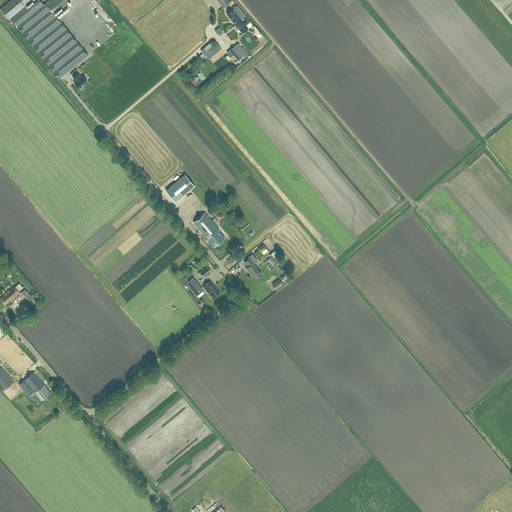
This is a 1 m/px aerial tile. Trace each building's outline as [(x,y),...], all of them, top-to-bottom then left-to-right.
[(31,0),(10,0),(0,9),(9,19),(31,0)] [(63,9),(66,6),(64,3),(68,0),(48,0),(44,4),(17,26),(59,78),(87,55),(53,12),(61,6),(63,9)] [(227,14),(235,24),(245,16),(237,5),(233,9),(227,14)] [(102,17),(112,27),(116,23),(109,15),(107,17),(106,15),(107,14),(106,13),(102,17)] [(248,27),(246,24),(249,22),(245,17),(242,20),(241,19),(245,16),(235,24),(242,32),(248,27)] [(248,55),(237,43),(227,52),(230,57),(233,54),(237,60),(242,55),(244,58),(248,55)] [(73,77),(75,80),(76,81),(74,82),(75,84),(74,84),(77,87),(78,87),(79,88),(87,81),(82,76),(81,77),(78,73),(73,77)] [(184,174),(166,190),(176,202),(194,185),(184,174)] [(186,205),(195,214),(198,212),(189,203),(186,205)] [(219,229),(204,212),(193,222),(214,246),(225,237),(218,230),(219,229)] [(278,262),(280,261),(282,258),(275,250),(269,255),(270,257),(267,259),(273,266),(276,264),(278,262)] [(248,266),(246,268),(250,273),(251,272),(256,278),(261,273),(253,263),(256,260),(252,254),(248,257),(249,258),(245,261),(248,266)] [(204,276),(210,270),(207,266),(200,272),(204,276)] [(192,278),(187,282),(197,294),(203,290),(192,278)] [(278,278),(271,284),(276,289),(283,284),(278,278)] [(213,298),(220,292),(210,280),(203,286),(213,298)] [(5,304),(19,292),(14,286),(0,298),(5,304)] [(0,382),(5,388),(13,382),(0,367),(0,382)] [(41,400),(51,392),(33,371),(24,379),(19,384),(28,395),(24,399),(29,405),(37,399),(32,392),(34,391),(41,400)]
